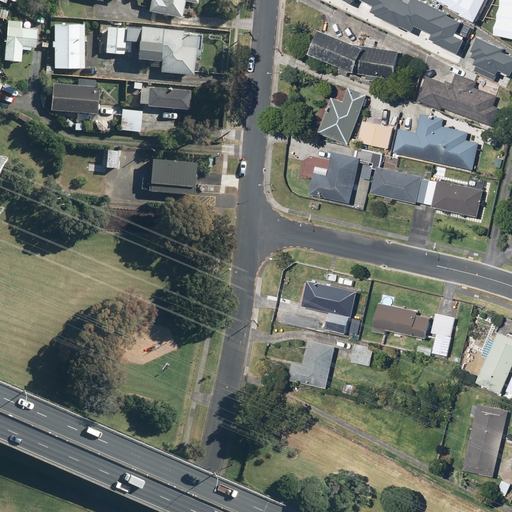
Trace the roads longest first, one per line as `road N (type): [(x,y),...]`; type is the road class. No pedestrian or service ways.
road 1 (residential): [(251,225),(197,511)]
road 2 (primary): [(0,395),(265,511)]
road 3 (residential): [(251,225),(511,286)]
road 4 (residential): [(269,0),(251,225)]
road 5 (primary): [(196,511),(0,426)]
